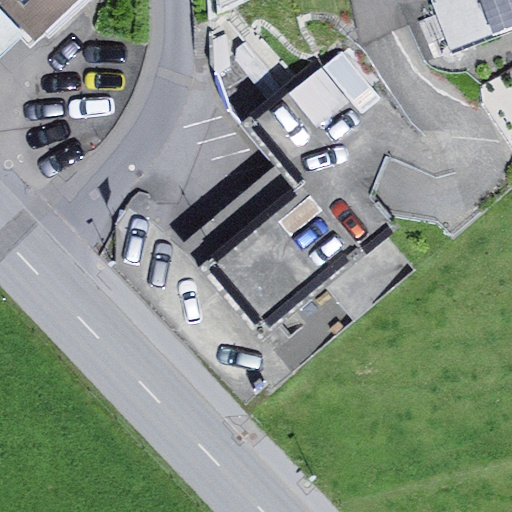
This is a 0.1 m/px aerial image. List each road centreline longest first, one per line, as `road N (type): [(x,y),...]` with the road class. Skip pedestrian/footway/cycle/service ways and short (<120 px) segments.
road 1 (primary): [(36,269),(268,511)]
road 2 (residential): [(163,0),(163,75),(144,127),(36,269)]
